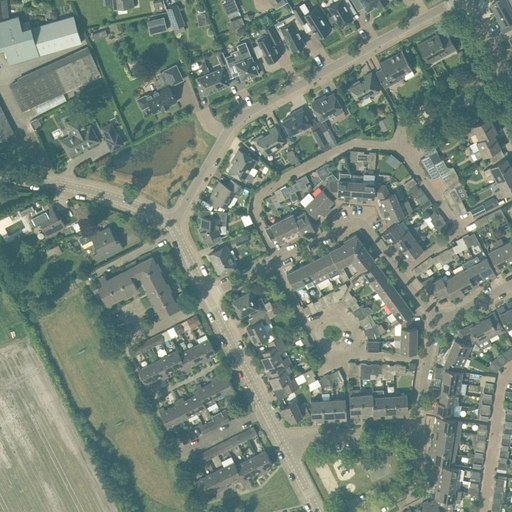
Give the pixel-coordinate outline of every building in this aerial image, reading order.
[(0,0),(0,17),(8,16),(6,0),(0,0)] [(112,0),(113,9),(133,7),(132,0),(112,0)] [(223,0),(224,1),(222,1),(227,14),(237,10),(238,9),(234,0),(223,0)] [(268,0),(271,4),(272,4),(276,9),(288,2),(286,0),(268,0)] [(329,6),(340,26),(353,18),(351,15),(350,15),(349,13),(355,10),(349,0),(334,0),(335,2),(329,6)] [(378,7),(383,3),(382,1),(381,0),(351,0),(358,10),(364,6),(367,11),(376,5),(378,7)] [(511,12),(505,0),(498,0),(491,4),(491,5),(489,6),(489,8),(491,11),(492,12),(494,11),(502,26),(509,23),(511,28),(511,12)] [(298,6),(292,10),(295,13),(301,24),(306,20),(317,38),(320,36),(322,37),(327,34),(327,32),(330,30),(316,8),(309,12),(304,3),(299,6),(298,6)] [(173,28),(184,24),(177,5),(167,9),(173,28)] [(287,25),(280,28),(277,29),(282,39),(285,37),(292,51),(305,44),(298,31),(303,28),(301,24),(295,13),(284,19),(287,25)] [(9,63),(19,61),(41,53),(81,42),(73,14),(31,27),(31,26),(30,26),(29,21),(21,23),(18,16),(0,20),(0,48),(4,47),(9,63)] [(167,30),(164,16),(147,20),(150,34),(167,30)] [(259,43),(254,46),(258,57),(263,54),(267,62),(270,61),(270,62),(276,59),(276,58),(281,55),(274,43),(280,40),(272,25),(265,29),(268,35),(265,36),(265,35),(260,38),(260,39),(257,40),(258,41),(259,43)] [(418,44),(423,53),(428,64),(456,49),(448,34),(440,38),(438,34),(418,44)] [(225,57),(228,65),(231,72),(233,76),(239,74),(241,79),(258,73),(256,68),(258,67),(255,61),(253,61),(245,41),(237,45),(240,55),(233,57),(232,54),(225,57)] [(23,111),(70,90),(82,84),(100,76),(95,65),(88,48),(25,76),(26,77),(10,84),(23,111)] [(414,75),(411,69),(412,69),(402,51),(379,63),(382,68),(376,72),(385,88),(404,77),(405,79),(414,75)] [(149,105),(153,113),(161,109),(161,110),(164,109),(163,108),(167,106),(167,107),(169,106),(169,105),(177,101),(169,85),(170,84),(171,85),(183,79),(176,65),(164,71),(164,72),(160,74),(165,83),(157,87),(159,89),(146,96),(145,95),(137,99),(142,109),(149,105)] [(210,72),(216,89),(229,84),(226,75),(231,72),(228,65),(210,72)] [(197,77),(203,94),(216,89),(210,72),(207,66),(202,68),(204,75),(197,77)] [(379,86),(371,72),(364,76),(365,79),(360,82),(359,80),(349,86),(357,101),(371,94),(371,96),(379,92),(378,89),(376,90),(375,88),(379,86)] [(343,111),(339,102),(334,93),(326,97),(325,96),(312,103),(321,120),(334,113),(335,115),(343,111)] [(282,121),(287,129),(290,135),(304,128),(305,129),(312,125),(302,107),(289,114),(290,116),(282,121)] [(61,140),(65,147),(69,156),(82,149),(80,147),(84,145),(85,145),(85,146),(86,146),(86,147),(87,147),(98,141),(90,125),(87,127),(81,115),(67,122),(71,129),(69,130),(68,134),(69,136),(61,140)] [(388,116),(378,121),(383,131),(392,127),(390,123),(391,123),(388,116)] [(476,142),(497,131),(489,117),(466,129),(470,136),(476,133),(479,140),(476,142)] [(117,134),(115,130),(111,122),(100,128),(106,138),(105,139),(111,151),(125,144),(119,133),(117,134)] [(253,139),(258,148),(258,149),(260,148),(264,155),(278,148),(279,149),(284,146),(281,141),(283,140),(280,135),(276,126),(269,130),(270,133),(264,136),(262,134),(253,139)] [(320,127),(312,131),(315,137),(320,146),(327,141),(322,132),(320,127)] [(329,129),(322,132),(327,141),(331,148),(337,144),(332,135),(329,129)] [(477,159),(491,152),(500,147),(493,133),(497,132),(497,131),(476,142),(480,149),(474,152),(477,159)] [(420,159),(426,168),(434,164),(429,155),(437,151),(431,140),(420,146),(425,157),(420,159)] [(233,162),(229,171),(234,174),(232,178),(240,184),(241,184),(244,186),(247,181),(248,182),(249,182),(251,182),(252,181),(253,179),(253,178),(253,176),(252,174),(248,172),(251,166),(253,167),(257,160),(253,158),(246,154),(238,149),(231,161),(233,162)] [(292,149),(286,153),(293,167),(301,163),(297,156),(296,156),(292,149)] [(368,163),(369,161),(369,154),(363,153),(363,151),(357,151),(356,162),(363,162),(363,160),(368,161),(368,163)] [(391,154),(386,160),(396,168),(401,162),(391,154)] [(497,181),(511,173),(511,168),(507,158),(483,170),(487,177),(493,174),(497,181)] [(434,164),(426,168),(433,180),(440,176),(444,183),(458,176),(453,166),(447,169),(442,160),(434,164)] [(322,166),(327,177),(332,174),(327,164),(322,166)] [(378,195),(385,185),(375,184),(375,182),(374,182),(375,175),(367,174),(368,170),(364,170),(364,174),(364,175),(363,175),(363,181),(361,202),(366,202),(367,198),(374,198),(374,195),(378,195)] [(511,190),(511,173),(497,181),(501,188),(494,191),(498,198),(511,190)] [(344,200),(349,201),(351,174),(350,180),(338,180),(338,184),(329,183),(333,195),(344,196),(344,200)] [(356,201),(361,202),(363,181),(363,175),(351,174),(349,201),(350,197),(356,197),(356,201)] [(295,191),(300,188),(301,190),(307,187),(305,183),(309,181),(306,175),(296,180),(297,182),(292,185),(295,191)] [(444,183),(448,190),(443,193),(450,205),(461,199),(455,187),(457,185),(462,183),(458,176),(444,183)] [(407,189),(409,188),(412,192),(418,188),(415,184),(417,183),(413,177),(403,184),(407,189)] [(219,181),(208,201),(217,206),(218,206),(220,203),(226,206),(233,194),(238,197),(244,186),(241,184),(240,184),(232,178),(227,186),(219,181)] [(331,198),(333,195),(329,183),(314,197),(328,212),(331,209),(329,206),(334,201),(331,198)] [(291,196),(290,194),(295,191),(292,185),(286,187),(286,186),(280,189),(285,199),(291,196)] [(385,185),(378,195),(383,205),(379,207),(381,212),(399,204),(394,192),(389,194),(385,185)] [(420,188),(418,189),(418,188),(412,192),(413,193),(411,194),(415,199),(423,193),(420,188)] [(280,189),(274,192),(275,193),(270,196),(273,203),(279,200),(280,202),(285,199),(280,189)] [(324,216),(328,212),(314,197),(305,206),(316,218),(321,213),(324,216)] [(421,204),(428,214),(434,210),(431,205),(432,204),(429,199),(421,204)] [(450,205),(454,212),(456,216),(461,213),(462,214),(467,211),(461,199),(450,205)] [(473,217),(486,211),(483,203),(469,210),(473,217)] [(22,216),(35,209),(32,204),(19,211),(22,216)] [(47,236),(57,231),(66,226),(61,216),(58,217),(51,204),(29,216),(34,225),(40,222),(47,236)] [(399,204),(381,212),(383,216),(387,215),(390,222),(410,212),(408,208),(402,211),(399,204)] [(201,231),(199,232),(203,242),(206,241),(207,241),(209,246),(222,241),(220,235),(213,238),(212,236),(220,233),(218,228),(219,225),(219,219),(226,219),(227,212),(223,211),(213,210),(212,217),(201,217),(200,229),(201,231)] [(434,210),(428,214),(429,214),(424,217),(428,222),(430,220),(434,226),(443,219),(440,214),(438,215),(434,210)] [(292,213),(301,231),(308,228),(310,231),(314,229),(305,211),(294,216),(293,213),(292,213)] [(485,216),(488,222),(495,218),(492,212),(485,216)] [(301,231),(292,213),(281,219),(289,233),(295,230),(297,233),(301,231)] [(475,221),(478,227),(488,222),(485,216),(475,221)] [(279,242),(284,240),(282,236),(289,233),(281,219),(267,226),(264,218),(261,219),(265,227),(264,227),(271,240),(277,237),(279,242)] [(438,231),(440,230),(443,234),(449,230),(445,224),(446,223),(443,219),(434,226),(438,231)] [(392,241),(408,229),(405,231),(398,222),(382,233),(385,238),(388,235),(392,241)] [(98,250),(94,252),(98,261),(123,248),(119,240),(115,242),(113,238),(115,237),(109,226),(100,231),(99,229),(89,234),(80,238),(84,247),(94,243),(98,250)] [(408,229),(392,241),(395,245),(398,243),(403,249),(420,236),(413,226),(408,229)] [(249,240),(246,232),(230,238),(233,246),(249,240)] [(462,237),(467,247),(473,244),(474,246),(479,244),(477,239),(474,233),(469,236),(468,234),(462,237)] [(344,243),(330,250),(337,266),(338,267),(342,265),(351,261),(359,271),(375,260),(369,253),(367,254),(365,252),(367,250),(367,249),(365,251),(361,245),(363,244),(356,234),(343,241),(344,243)] [(420,236),(403,249),(407,254),(404,257),(407,261),(423,249),(418,243),(423,240),(420,236)] [(456,253),(467,247),(462,237),(457,239),(459,243),(453,246),(456,253)] [(504,243),(501,238),(496,241),(507,262),(511,259),(511,243),(510,240),(504,243)] [(488,252),(494,262),(499,271),(503,268),(501,265),(507,262),(496,241),(492,243),(495,248),(488,252)] [(57,255),(62,252),(58,245),(46,251),(49,256),(53,253),(56,253),(57,255)] [(212,260),(212,261),(214,264),(218,273),(227,269),(228,271),(237,267),(226,245),(210,254),(213,260),(212,260)] [(456,253),(453,246),(448,249),(451,256),(451,255),(454,261),(459,258),(456,253)] [(330,251),(319,257),(329,277),(332,277),(339,273),(338,272),(340,271),(338,267),(337,266),(330,250),(329,250),(330,251)] [(440,261),(437,255),(432,258),(434,262),(435,264),(440,261)] [(487,257),(480,261),(477,255),(473,258),(484,279),(490,275),(492,279),(497,276),(487,257)] [(136,268),(98,287),(101,293),(102,296),(104,299),(105,302),(107,304),(138,289),(133,279),(140,275),(161,316),(178,307),(152,256),(135,265),(136,268)] [(430,256),(418,265),(422,271),(434,262),(432,258),(430,256)] [(319,257),(308,262),(318,282),(329,277),(319,257)] [(462,264),(465,269),(475,288),(479,285),(478,282),(484,279),(473,258),(462,264)] [(5,274),(10,272),(6,262),(1,264),(5,274)] [(308,287),(318,282),(308,262),(297,268),(308,287)] [(377,263),(369,269),(364,272),(368,278),(362,282),(365,286),(371,282),(384,273),(377,263)] [(307,288),(308,287),(297,268),(286,273),(294,288),(304,282),(307,288)] [(454,274),(464,294),(464,293),(463,290),(469,287),(471,290),(475,288),(465,269),(454,274)] [(384,273),(371,282),(378,292),(391,282),(384,273)] [(454,274),(447,278),(446,275),(442,277),(442,276),(441,277),(451,296),(458,292),(460,296),(464,294),(454,274)] [(423,282),(430,296),(431,296),(436,293),(439,298),(445,295),(447,298),(451,296),(441,277),(435,280),(433,277),(423,282)] [(380,306),(386,302),(398,292),(391,282),(378,292),(373,296),(380,306)] [(339,286),(340,289),(343,294),(347,287),(345,283),(339,286)] [(335,291),(338,298),(342,297),(343,294),(340,289),(335,291)] [(244,294),(232,300),(240,315),(250,310),(253,317),(265,311),(267,310),(264,303),(261,297),(256,300),(257,301),(255,302),(249,291),(244,294)] [(398,292),(386,302),(393,312),(406,302),(398,292)] [(329,294),(324,297),(327,304),(333,301),(329,294)] [(354,295),(352,296),(346,301),(345,302),(348,307),(349,306),(353,311),(359,306),(356,301),(357,300),(354,295)] [(313,302),(317,310),(322,307),(318,300),(313,302)] [(400,322),(411,314),(413,312),(406,302),(393,312),(387,316),(391,321),(389,323),(393,327),(400,322)] [(363,303),(359,306),(353,311),(352,312),(355,317),(357,316),(360,319),(367,315),(372,311),(373,311),(372,309),(370,307),(369,306),(368,306),(365,307),(363,308),(362,306),(364,305),(363,303)] [(503,306),(497,309),(507,329),(509,331),(511,329),(511,327),(511,326),(511,313),(507,304),(509,308),(505,310),(503,306)] [(301,308),(305,315),(311,312),(307,305),(301,308)] [(252,325),(246,328),(254,343),(265,337),(267,342),(278,337),(270,322),(269,319),(265,311),(253,317),(249,319),(252,325)] [(358,320),(361,325),(361,326),(363,325),(365,328),(372,326),(376,324),(370,313),(372,311),(367,315),(360,319),(358,320)] [(488,338),(498,332),(499,335),(505,332),(499,320),(494,312),(488,315),(489,317),(480,322),(488,338)] [(394,340),(400,340),(416,340),(417,328),(412,327),(411,314),(400,322),(401,327),(400,334),(394,334),(394,340)] [(190,327),(197,324),(200,322),(197,315),(187,320),(190,327)] [(488,338),(480,322),(470,327),(469,325),(460,330),(460,331),(462,332),(473,341),(476,340),(478,343),(488,338)] [(365,335),(367,335),(367,337),(376,337),(385,330),(381,324),(379,325),(377,323),(376,324),(372,326),(365,328),(363,329),(365,335)] [(467,356),(473,341),(462,332),(458,340),(454,338),(450,349),(467,356)] [(265,355),(261,357),(266,367),(275,363),(275,362),(282,359),(279,353),(281,352),(287,349),(286,347),(285,347),(280,336),(278,337),(267,342),(270,347),(263,351),(265,355)] [(208,338),(200,343),(199,343),(207,361),(212,359),(210,355),(216,353),(208,338)] [(400,340),(400,347),(394,347),(394,352),(416,352),(416,340),(400,340)] [(379,341),(368,341),(368,345),(367,345),(366,352),(379,352),(379,341)] [(203,363),(207,361),(199,343),(189,348),(196,363),(201,360),(203,363)] [(511,345),(501,353),(508,360),(511,358),(511,345)] [(191,365),(196,363),(189,348),(179,353),(178,350),(177,350),(186,367),(188,371),(192,369),(191,365)] [(446,369),(460,371),(467,356),(450,349),(445,359),(449,361),(446,369)] [(167,355),(174,369),(180,366),(182,370),(186,367),(177,350),(167,355)] [(170,371),(174,369),(167,355),(158,360),(166,377),(171,375),(170,371)] [(273,375),(269,377),(271,380),(274,387),(282,384),(290,379),(287,373),(295,369),(294,367),(293,367),(288,356),(282,359),(275,362),(278,368),(273,370),(271,371),(273,375)] [(496,359),(492,362),(493,363),(498,369),(501,366),(496,359)] [(162,380),(166,377),(158,360),(148,365),(155,379),(160,376),(162,380)] [(355,362),(348,362),(348,372),(348,376),(354,376),(354,371),(359,370),(359,364),(355,364),(355,362)] [(359,372),(360,378),(370,379),(370,374),(371,374),(371,373),(371,364),(370,364),(367,364),(367,363),(359,363),(359,364),(359,370),(359,372)] [(371,373),(371,374),(377,374),(378,373),(382,373),(382,365),(378,364),(371,363),(371,364),(370,364),(371,364),(371,373)] [(382,364),(382,365),(382,373),(382,374),(382,379),(393,379),(393,373),(394,365),(393,365),(389,365),(389,364),(382,364)] [(393,365),(394,365),(393,373),(393,374),(401,374),(405,374),(406,365),(401,365),(401,364),(393,364),(393,365)] [(150,381),(155,379),(148,365),(138,370),(147,387),(152,385),(150,381)] [(315,375),(312,369),(303,373),(308,384),(316,380),(314,376),(315,375)] [(328,375),(332,382),(335,380),(336,382),(343,379),(339,369),(328,374),(328,375)] [(462,372),(460,371),(446,369),(444,369),(443,380),(460,383),(462,372)] [(215,376),(224,394),(234,389),(227,374),(221,377),(220,374),(215,376)] [(328,375),(328,374),(321,377),(322,378),(318,380),(322,387),(326,385),(326,386),(332,383),(332,382),(328,375)] [(495,376),(485,375),(484,381),(485,382),(485,386),(492,387),(493,383),(494,383),(495,376)] [(207,385),(214,399),(224,394),(215,376),(211,379),(212,382),(207,385)] [(290,379),(282,384),(287,393),(299,387),(297,384),(294,377),(290,379)] [(441,391),(459,394),(460,383),(443,380),(441,391)] [(216,402),(214,399),(207,385),(202,387),(200,384),(195,386),(197,390),(204,404),(205,403),(207,407),(216,402)] [(491,398),(492,394),(493,394),(494,387),(492,387),(485,386),(482,386),(480,397),(491,398)] [(349,390),(350,417),(358,417),(357,412),(361,411),(362,411),(360,391),(360,389),(349,390)] [(372,393),(373,411),(373,419),(381,418),(380,413),(384,413),(385,413),(383,390),(383,389),(372,390),(372,393)] [(196,412),(207,407),(205,403),(204,404),(197,390),(193,392),(195,395),(189,398),(196,412)] [(396,412),(395,395),(388,395),(387,392),(383,393),(383,390),(385,413),(384,413),(385,418),(392,417),(392,412),(396,412)] [(360,391),(362,411),(361,411),(362,416),(369,416),(369,411),(373,411),(372,393),(365,394),(365,391),(360,391)] [(436,401),(458,404),(459,394),(441,391),(439,401),(436,401)] [(395,392),(395,395),(396,412),(396,417),(403,417),(403,412),(408,411),(407,394),(399,395),(399,392),(395,392)] [(341,399),(333,399),(335,416),(339,416),(339,421),(347,420),(345,395),(341,396),(341,399)] [(329,399),(322,400),(323,417),(324,417),(328,417),(328,422),(335,421),(335,416),(333,399),(333,396),(329,396),(329,399)] [(187,417),(196,412),(189,398),(185,400),(183,397),(178,400),(187,417)] [(311,407),(311,414),(311,418),(316,417),(317,422),(324,422),(324,417),(323,417),(322,400),(322,397),(318,397),(318,400),(310,401),(311,407)] [(491,405),(492,398),(491,398),(480,397),(478,407),(489,409),(490,404),(491,405)] [(170,408),(177,422),(187,417),(178,400),(173,402),(175,405),(170,408)] [(297,421),(311,414),(311,407),(307,409),(306,407),(300,410),(295,401),(281,408),(288,422),(296,418),(297,421)] [(458,404),(436,401),(435,412),(453,415),(455,404),(457,405),(458,404)] [(167,427),(176,422),(177,422),(170,408),(165,410),(163,407),(158,409),(167,427)] [(476,419),(487,420),(488,416),(489,416),(490,409),(489,409),(478,407),(476,419)] [(435,428),(460,431),(461,420),(447,418),(437,417),(435,428)] [(486,436),(487,429),(486,429),(487,424),(479,423),(478,428),(477,428),(476,434),(477,434),(485,435),(485,436),(486,436)] [(434,439),(452,441),(453,431),(459,432),(460,431),(435,428),(434,439)] [(472,444),(485,446),(486,440),(485,440),(485,436),(485,435),(477,434),(476,434),(473,434),(472,444)] [(432,450),(456,453),(458,442),(452,441),(434,439),(432,450)] [(482,457),(483,452),(484,453),(485,446),(472,444),(471,451),(475,451),(474,456),(482,457)] [(255,455),(264,473),(269,470),(267,467),(272,464),(265,450),(255,455)] [(432,450),(430,461),(454,464),(455,454),(456,454),(456,453),(432,450)] [(255,455),(246,460),(253,474),(258,472),(260,475),(264,473),(255,455)] [(472,467),(480,468),(481,464),(482,464),(483,457),(482,457),(474,456),(473,456),(472,462),(473,462),(472,467)] [(498,461),(497,468),(507,470),(508,464),(506,464),(507,462),(506,462),(506,457),(500,456),(499,461),(498,461)] [(236,465),(243,479),(244,483),(249,480),(248,477),(253,474),(246,460),(236,465)] [(236,465),(234,461),(224,467),(231,481),(236,478),(238,481),(243,479),(236,465)] [(461,480),(462,469),(440,465),(438,476),(456,479),(461,480)] [(224,467),(214,472),(223,489),(228,487),(226,483),(231,481),(224,467)] [(479,476),(480,471),(472,470),(471,475),(470,475),(469,481),(479,483),(480,476),(479,476)] [(204,477),(211,491),(217,488),(219,491),(223,489),(214,472),(204,477)] [(454,490),(456,479),(438,476),(436,487),(454,490)] [(506,476),(505,479),(496,478),(495,485),(496,485),(495,487),(502,488),(502,486),(503,486),(504,479),(510,480),(511,477),(506,476)] [(207,493),(211,491),(204,477),(195,481),(204,499),(208,497),(207,493)] [(477,494),(478,488),(478,487),(477,487),(478,483),(479,483),(469,481),(470,481),(470,486),(469,486),(468,492),(477,494)] [(461,491),(454,490),(436,487),(435,498),(435,499),(446,506),(451,510),(453,501),(460,502),(461,491)] [(435,499),(424,504),(428,511),(441,511),(440,509),(443,508),(449,511),(454,511),(451,510),(446,506),(435,499)]
